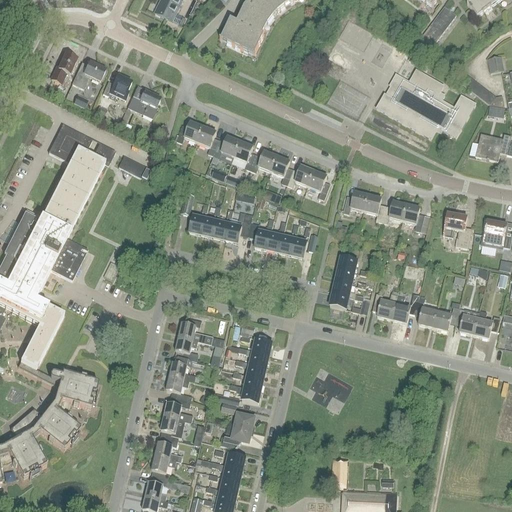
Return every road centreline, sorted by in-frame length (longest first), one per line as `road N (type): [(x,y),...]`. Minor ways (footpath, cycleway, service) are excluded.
road 1 (residential): [(192,69),(185,92),(193,104),(386,185),(432,196),(444,181)]
road 2 (residential): [(444,181),(192,69)]
road 3 (residential): [(112,511),(162,295)]
road 4 (residential): [(511,379),(299,329)]
road 5 (residential): [(299,329),(305,293),(298,283),(177,255),(162,295)]
road 6 (residential): [(299,329),(257,511)]
road 7 (residential): [(162,295),(299,329)]
